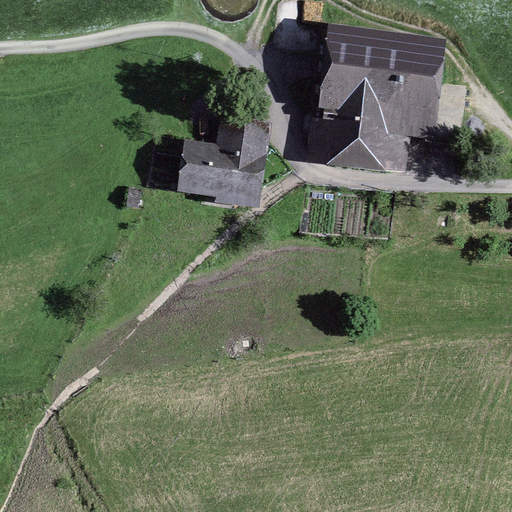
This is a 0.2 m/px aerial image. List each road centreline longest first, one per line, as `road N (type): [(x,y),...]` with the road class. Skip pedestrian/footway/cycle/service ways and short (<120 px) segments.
road 1 (track): [(511,186),(307,175),(257,71),(220,45),(174,29),(0,51)]
road 2 (track): [(511,132),(439,41),(331,0)]
